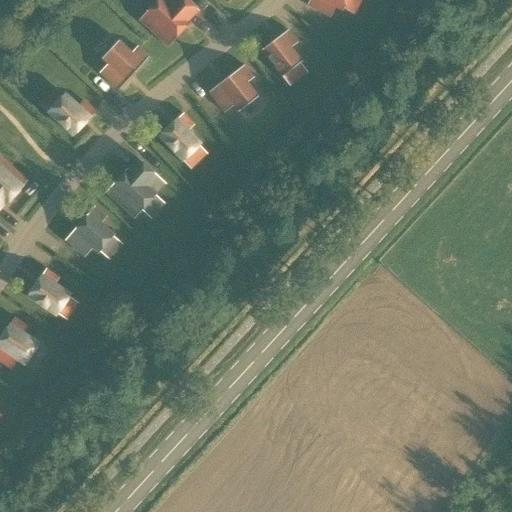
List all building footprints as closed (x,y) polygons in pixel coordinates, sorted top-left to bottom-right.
[(159,0),(139,21),(167,48),(191,22),(189,21),(198,12),(185,0),(159,0)] [(310,0),(307,7),(329,19),(335,8),(343,12),(348,0),(310,0)] [(261,52),(282,79),(303,63),(291,48),(298,43),(289,31),(261,52)] [(118,91),(149,57),(137,47),(132,52),(119,40),(101,60),(107,65),(99,73),(118,91)] [(245,65),(208,93),(224,114),(233,107),(238,113),(258,97),(247,83),(254,78),(245,65)] [(46,115),(72,139),(96,113),(84,101),(79,106),(65,94),(46,115)] [(177,117),(156,138),(183,164),(203,144),(189,131),(195,125),(183,113),(178,119),(177,117)] [(0,211),(28,181),(0,155),(0,211)] [(105,194),(133,221),(166,185),(138,159),(129,169),(129,168),(105,194)] [(95,207),(64,241),(84,258),(92,249),(98,254),(115,235),(101,223),(107,217),(95,207)] [(46,268),(26,298),(55,318),(72,295),(55,284),(60,278),(46,268)] [(15,318),(0,340),(0,363),(10,370),(16,361),(24,367),(40,343),(24,332),(28,326),(15,318)]
